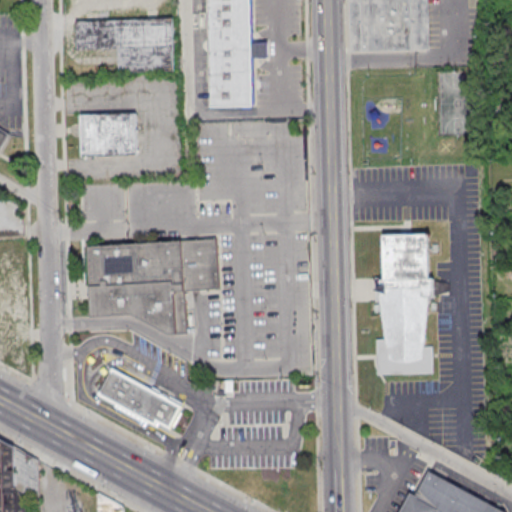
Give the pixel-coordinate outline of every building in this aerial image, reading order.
[(208,0),(211,105),(254,105),(250,0),(208,0)] [(353,0),(355,52),(433,50),(431,0),(353,0)] [(117,72),(174,71),(173,19),(77,21),(77,50),(117,49),(117,72)] [(81,113),(83,155),(137,153),(135,112),(81,113)] [(0,125),(0,148),(10,131),(0,125)] [(382,233),(384,276),(378,282),(389,360),(424,359),(437,293),(448,290),(447,281),(430,274),(430,233),(382,233)] [(87,246),(216,239),(219,287),(185,289),(188,334),(169,335),(132,312),(91,315),(87,246)] [(9,284),(0,284),(0,319),(9,319),(9,284)] [(112,367),(184,406),(172,429),(157,421),(154,425),(96,395),(112,367)] [(0,511),(30,511),(31,511),(38,511),(38,463),(0,441),(0,511)] [(505,511),(430,472),(416,497),(412,494),(402,511),(505,511)]
